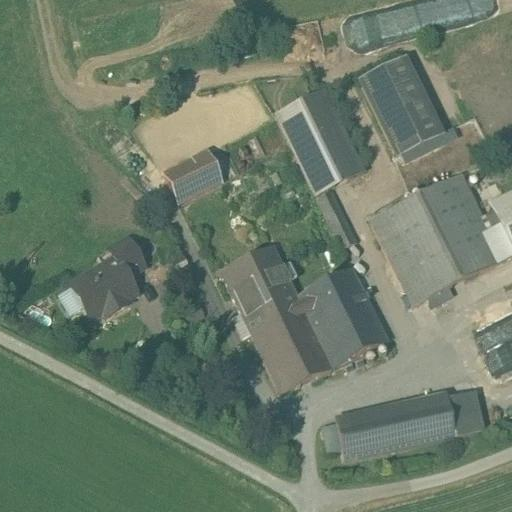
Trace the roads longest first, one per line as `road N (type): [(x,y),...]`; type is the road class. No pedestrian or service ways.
road 1 (track): [(389,186),(337,74),(291,63),(179,84),(82,88),(60,69),(44,0)]
road 2 (unclassified): [(0,339),(311,507)]
road 3 (unclassified): [(311,507),(414,485),(511,446)]
